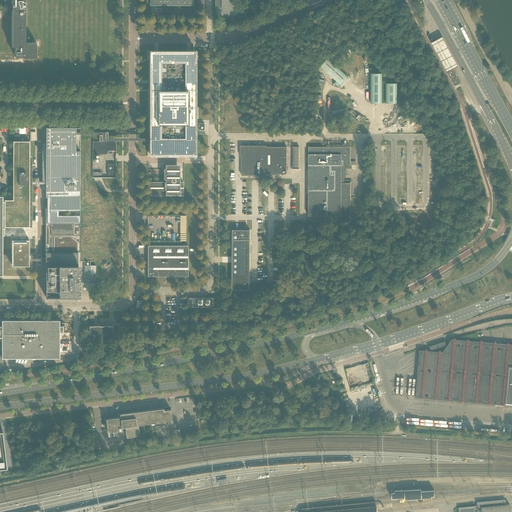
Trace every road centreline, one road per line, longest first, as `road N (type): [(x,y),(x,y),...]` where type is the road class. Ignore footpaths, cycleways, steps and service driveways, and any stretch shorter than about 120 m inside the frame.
road 1 (unclassified): [(0,416),(265,383),(314,359)]
road 2 (secondary): [(315,330),(0,393)]
road 3 (unclassified): [(131,291),(209,286),(211,136),(302,137)]
road 4 (secondary): [(0,406),(223,379),(314,359)]
road 5 (unclassified): [(359,137),(359,220),(302,219),(302,137)]
road 6 (unclassified): [(39,306),(39,103)]
road 7 (secondary): [(511,240),(478,275),(343,322)]
road 8 (unclassified): [(131,291),(132,103)]
road 9 (primary): [(426,0),(511,166)]
road 10 (unclassified): [(511,321),(382,358),(376,342)]
road 11 (primary): [(511,133),(441,0)]
road 12 (secondary): [(376,342),(511,296)]
